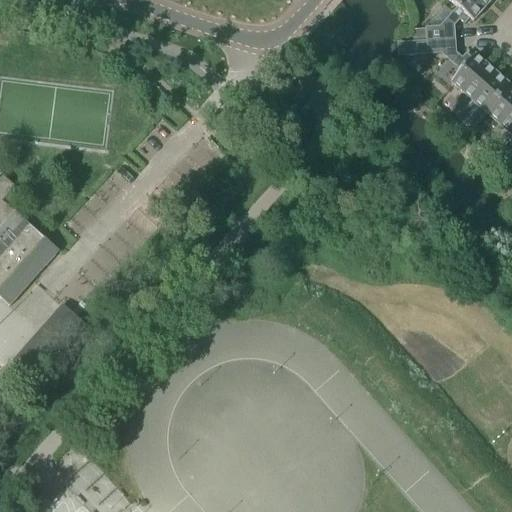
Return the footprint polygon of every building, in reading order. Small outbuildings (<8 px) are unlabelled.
[(473,25),(494,0),(446,0),(446,1),(458,11),(453,16),(465,27),(470,21),(473,25)] [(427,44),(455,42),(454,29),(426,31),(427,44)] [(455,42),(427,44),(428,58),(456,56),(455,42)] [(487,116),(511,89),(475,58),(472,62),(467,57),(456,69),(462,74),(451,85),(472,103),(486,116),(487,116)] [(511,90),(511,89),(487,116),(511,138),(511,90)] [(406,105),(414,112),(416,110),(420,105),(413,98),(409,102),(406,105)] [(471,134),(486,116),(472,103),(457,120),(470,132),(470,133),(471,134)] [(0,300),(10,309),(59,254),(29,227),(3,205),(15,190),(0,176),(0,300)] [(311,218),(305,212),(301,217),(307,222),(311,218)] [(34,383),(83,329),(63,311),(14,366),(27,377),(34,383)] [(9,361),(0,372),(0,385),(11,394),(27,377),(14,366),(9,361)] [(0,410),(13,396),(11,394),(0,385),(0,410)]
